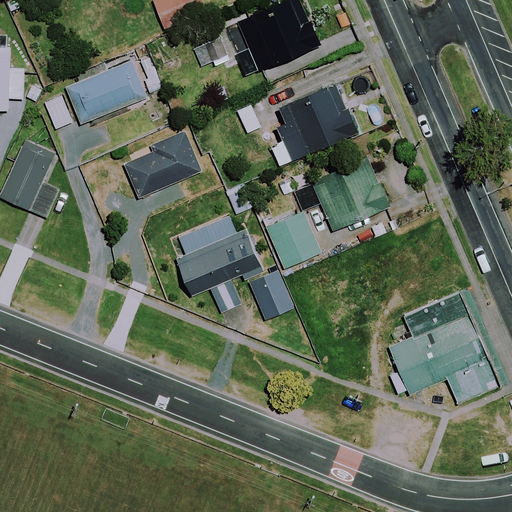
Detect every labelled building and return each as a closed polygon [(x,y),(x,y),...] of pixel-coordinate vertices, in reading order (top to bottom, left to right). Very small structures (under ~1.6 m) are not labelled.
[(207,13),(201,0),(154,0),(153,1),(164,30),(207,13)] [(318,46),(299,0),(293,0),(237,23),(257,71),(318,46)] [(233,26),(202,40),(212,63),(243,50),(233,26)] [(0,36),(0,110),(8,111),(8,99),(23,100),(25,68),(9,68),(10,56),(11,37),(0,36)] [(76,125),(93,119),(95,123),(139,107),(138,103),(147,100),(133,59),(61,84),(64,92),(45,99),(56,129),(75,122),(76,125)] [(340,113),(331,88),(275,109),(286,139),(271,145),(279,164),(357,134),(348,110),(340,113)] [(140,109),(124,115),(130,132),(146,126),(140,109)] [(53,156),(18,141),(0,184),(0,198),(46,217),(57,191),(41,185),(53,156)] [(366,158),(312,181),(314,186),(300,193),(306,208),(320,202),(333,230),(386,208),(366,158)] [(319,254),(303,210),(270,223),(286,266),(319,254)] [(193,296),(212,287),(223,313),(247,303),(236,277),(241,275),(244,281),(266,271),(248,229),(177,259),(193,296)] [(488,392),(446,292),(388,316),(398,341),(374,351),(396,402),(438,384),(448,409),(488,392)]
